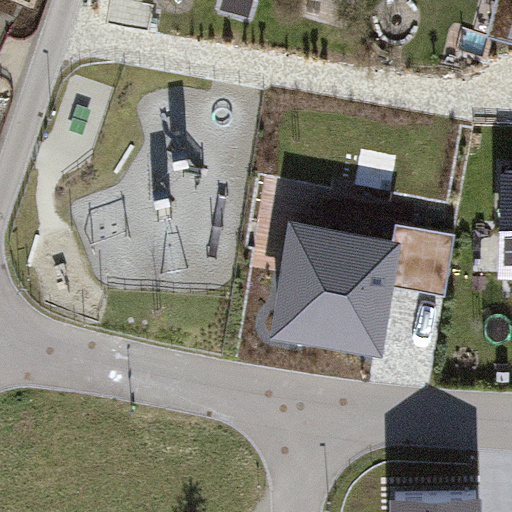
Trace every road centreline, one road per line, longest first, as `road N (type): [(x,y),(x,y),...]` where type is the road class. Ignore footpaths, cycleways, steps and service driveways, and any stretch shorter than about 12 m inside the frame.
road 1 (track): [(60,35),(428,98),(511,98)]
road 2 (residential): [(0,348),(306,406)]
road 3 (residential): [(72,0),(0,219)]
road 4 (residential): [(306,406),(511,421)]
